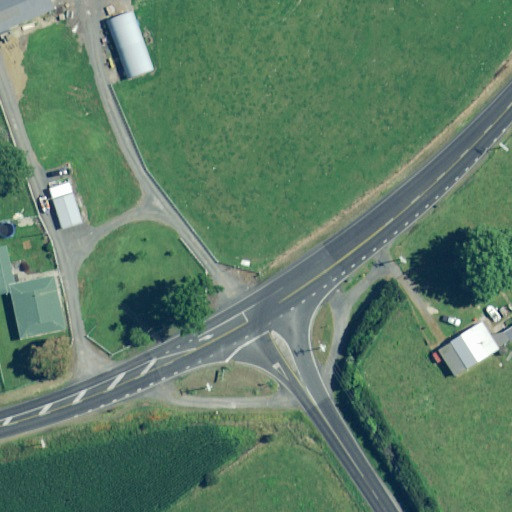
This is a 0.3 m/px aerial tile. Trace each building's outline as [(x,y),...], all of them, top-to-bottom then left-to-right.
[(0,0),(0,32),(54,9),(50,0),(0,0)] [(152,71),(132,12),(107,21),(127,79),(152,71)] [(82,223),(73,194),(53,200),(62,229),(82,223)] [(14,284),(6,246),(0,247),(0,294),(10,293),(20,340),(65,330),(53,276),(14,284)] [(511,340),(511,327),(494,338),(484,321),(438,350),(446,364),(454,376),(511,340)]
